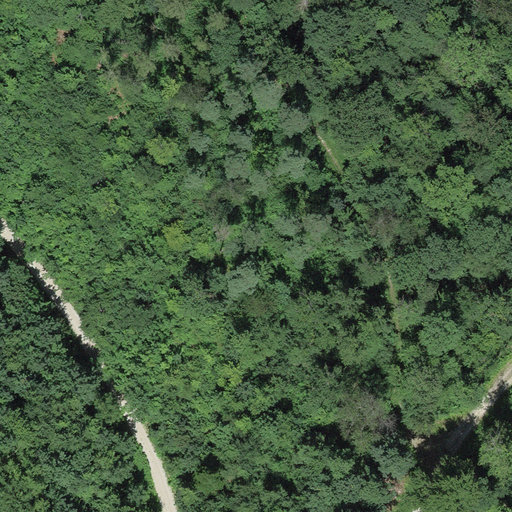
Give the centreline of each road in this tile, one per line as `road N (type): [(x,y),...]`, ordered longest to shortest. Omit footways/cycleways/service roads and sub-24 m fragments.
road 1 (track): [(226,0),(385,240),(400,410),(443,459)]
road 2 (track): [(0,237),(48,280),(143,449),(164,511)]
road 3 (track): [(511,366),(443,459),(418,511)]
